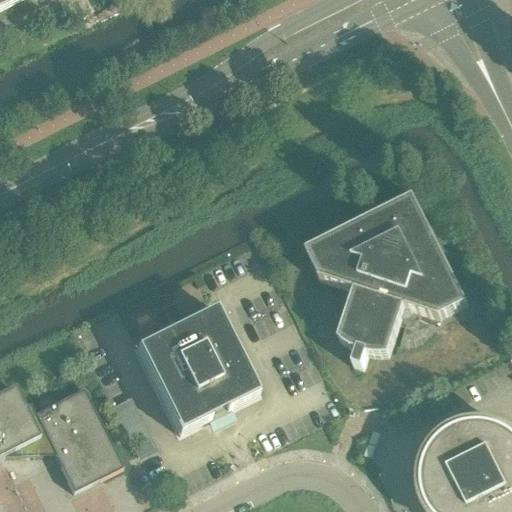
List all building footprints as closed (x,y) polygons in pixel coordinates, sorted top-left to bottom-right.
[(0,0),(0,13),(26,0),(0,0)] [(443,322),(470,308),(416,201),(308,256),(321,283),(320,285),(356,296),(341,345),(347,351),(352,354),(359,357),(355,370),(365,373),(369,360),(374,361),(380,362),(386,362),(391,360),(406,313),(442,324),(443,322)] [(228,414),(259,398),(216,312),(185,328),(187,332),(170,341),(168,336),(137,352),(180,438),(211,423),(214,429),(231,420),(228,414)] [(30,408),(24,411),(15,393),(0,400),(0,463),(3,462),(55,460),(73,497),(123,472),(84,393),(35,418),(30,408)] [(511,511),(511,448),(501,427),(475,439),(472,433),(476,433),(475,430),(471,431),(469,431),(467,431),(466,432),(464,433),(462,433),(460,434),(458,435),(456,436),(454,436),(453,437),(451,438),(449,439),(448,441),(446,442),(444,443),(443,444),(441,446),(440,447),(439,449),(440,450),(443,448),(446,454),(421,467),(433,493),(427,496),(427,492),(424,493),(425,497),(425,498),(426,501),(427,504),(429,510),(429,511),(511,511)] [(138,459),(154,451),(149,441),(133,449),(138,459)]
